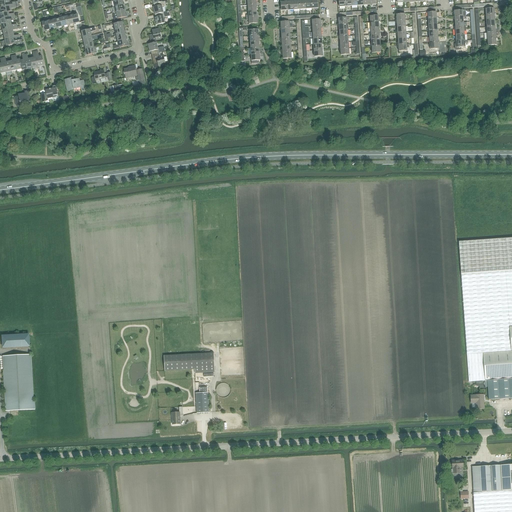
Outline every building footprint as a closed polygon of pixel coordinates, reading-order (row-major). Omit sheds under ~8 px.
[(9,1),(0,2),(0,4),(1,8),(15,5),(15,2),(11,3),(11,0),(9,1)] [(154,7),(153,7),(155,15),(163,13),(162,7),(166,6),(165,1),(162,2),(153,4),(154,7)] [(15,5),(1,8),(2,13),(9,12),(12,11),(11,8),(16,7),(15,5)] [(124,8),(123,5),(115,7),(113,8),(114,13),(116,13),(125,11),(124,10),(125,10),(125,8),(124,8)] [(155,18),(154,18),(156,25),(165,23),(164,18),(168,17),(170,16),(169,11),(166,12),(163,13),(155,15),(155,18)] [(71,12),(65,14),(65,16),(66,17),(68,25),(68,26),(70,25),(74,24),(72,16),(71,12)] [(62,15),(59,16),(60,18),(62,27),(65,27),(64,26),(68,25),(66,17),(65,16),(62,16),(62,15)] [(15,16),(0,20),(2,25),(11,23),(11,20),(15,19),(15,16)] [(55,17),(53,18),(54,20),(56,28),(56,29),(59,28),(58,28),(62,27),(60,18),(56,19),(55,17)] [(50,19),(47,19),(48,21),(50,29),(51,29),(51,30),(53,29),(56,28),(54,20),(50,21),(50,19)] [(44,20),(42,20),(42,22),(44,31),(45,31),(47,31),(47,30),(50,29),(48,21),(44,22),(44,20)] [(17,27),(3,30),(4,35),(14,33),(13,30),(18,29),(17,27)] [(81,32),(82,34),(83,38),(91,36),(90,32),(95,31),(95,27),(90,29),(90,30),(81,32)] [(115,30),(116,33),(115,34),(114,34),(114,37),(117,36),(125,34),(125,32),(126,31),(125,28),(124,28),(115,30)] [(153,34),(149,35),(151,44),(157,42),(157,43),(156,39),(162,37),(159,28),(152,30),(153,34)] [(5,41),(1,42),(3,47),(16,44),(16,41),(20,40),(20,38),(5,41)] [(119,46),(116,45),(114,46),(114,49),(128,46),(128,45),(128,43),(127,43),(126,40),(118,42),(119,46)] [(465,41),(456,42),(456,44),(455,44),(455,45),(455,50),(456,50),(461,50),(460,48),(465,48),(465,43),(468,43),(468,41),(465,41)] [(151,44),(148,45),(149,52),(151,52),(152,55),(158,53),(163,52),(165,52),(164,47),(162,47),(158,48),(157,43),(157,42),(151,44)] [(86,50),(85,50),(87,55),(96,53),(95,53),(98,53),(97,47),(94,48),(86,50)] [(38,51),(35,51),(39,67),(44,66),(42,56),(39,57),(38,51)] [(158,53),(152,55),(155,69),(166,66),(165,62),(167,61),(167,57),(164,58),(163,52),(158,53)] [(25,55),(28,70),(33,68),(31,59),(28,59),(27,54),(25,55)] [(16,55),(14,56),(17,70),(22,69),(21,61),(20,59),(17,60),(16,55)] [(6,58),(3,58),(6,73),(11,72),(9,62),(6,62),(6,58)] [(131,68),(124,70),(126,78),(137,76),(137,75),(138,75),(139,82),(145,81),(142,69),(136,70),(135,66),(131,67),(131,68)] [(96,83),(96,81),(105,78),(108,78),(109,81),(112,80),(110,73),(107,73),(107,74),(104,74),(104,71),(94,73),(95,77),(92,78),(92,79),(93,83),(94,84),(96,83)] [(68,91),(74,90),(81,88),(82,92),(86,91),(83,80),(80,81),(79,79),(74,80),(74,78),(65,80),(68,91)] [(48,101),(47,99),(59,96),(56,85),(52,86),(53,88),(51,89),(49,89),(45,90),(46,93),(41,95),(42,102),(48,101)] [(25,92),(25,94),(19,95),(19,97),(14,98),(16,106),(21,105),(21,103),(27,101),(27,103),(31,102),(28,91),(25,92)] [(511,237),(459,242),(461,274),(511,270),(511,237)] [(511,270),(461,274),(467,354),(483,353),(511,351),(509,327),(511,327),(511,270)] [(3,348),(30,346),(29,334),(2,336),(3,348)] [(483,353),(485,381),(511,378),(511,350),(511,351),(483,353)] [(195,369),(195,373),(215,372),(214,353),(164,356),(165,371),(195,369)] [(483,353),(467,354),(469,382),(485,381),(483,353)] [(3,356),(6,411),(35,410),(32,355),(3,356)] [(489,400),(511,398),(511,378),(485,381),(485,387),(488,387),(489,400)] [(196,393),(197,413),(209,412),(208,393),(207,392),(207,387),(199,387),(200,393),(196,393)] [(471,395),(471,403),(476,403),(476,409),(484,408),(483,395),(471,395)] [(179,412),(172,413),(172,425),(180,424),(180,416),(183,416),(183,407),(179,407),(179,412)] [(453,468),(453,474),(460,473),(460,468),(463,467),(463,460),(457,460),(451,461),(452,468),(453,468)] [(511,511),(511,464),(472,467),(473,492),(474,511),(511,511)]
